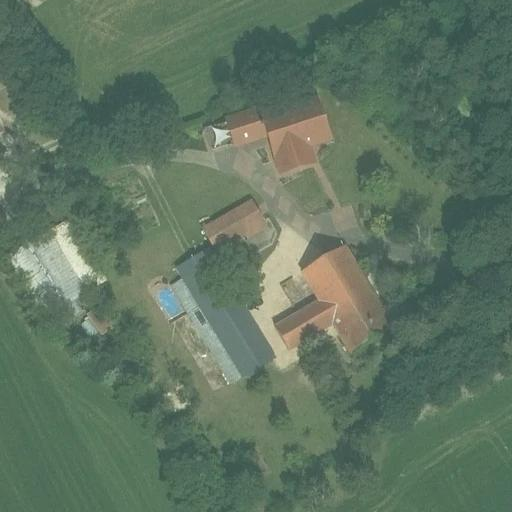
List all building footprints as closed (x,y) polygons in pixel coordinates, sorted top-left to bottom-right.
[(317,102),(230,127),(236,147),(268,138),(280,179),(315,169),(310,151),(330,145),(317,102)] [(247,241),(266,230),(253,205),(204,232),(214,252),(244,235),(247,241)] [(50,230),(1,253),(31,319),(80,297),(50,230)] [(396,340),(345,250),(298,276),(320,314),(282,335),(292,351),(331,329),(351,364),(396,340)] [(277,363),(214,252),(179,272),(183,280),(171,287),(229,390),(277,363)] [(93,340),(116,324),(102,303),(79,319),(93,340)]
